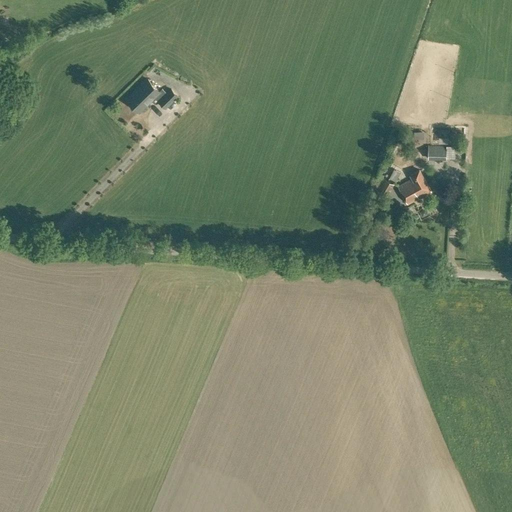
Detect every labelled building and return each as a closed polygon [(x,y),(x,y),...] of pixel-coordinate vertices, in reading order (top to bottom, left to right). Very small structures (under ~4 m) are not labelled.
[(148,79),(127,99),(139,112),(152,100),(155,96),(159,101),(165,107),(166,107),(177,95),(171,89),(167,93),(162,89),(160,91),(148,79)] [(455,141),(456,132),(446,132),(446,141),(455,141)] [(447,160),(447,146),(428,145),(427,159),(447,160)] [(407,204),(431,191),(419,170),(410,175),(412,179),(398,186),(407,204)] [(388,196),(395,184),(382,177),(376,189),(388,196)]
